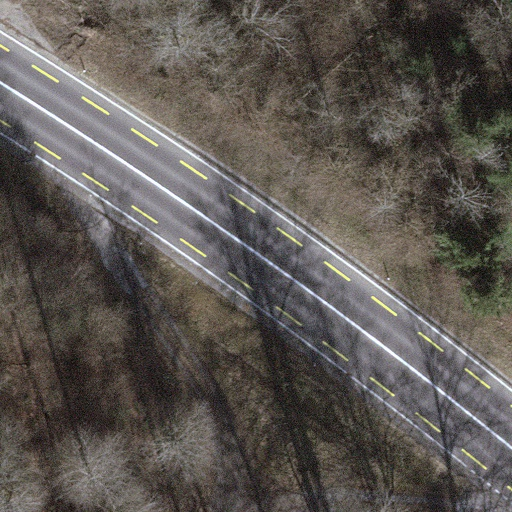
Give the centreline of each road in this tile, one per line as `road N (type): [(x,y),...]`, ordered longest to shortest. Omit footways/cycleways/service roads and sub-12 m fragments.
road 1 (primary): [(511,447),(318,296),(0,82)]
road 2 (track): [(72,128),(107,236),(228,438),(238,511)]
road 3 (track): [(430,511),(327,502),(291,511)]
